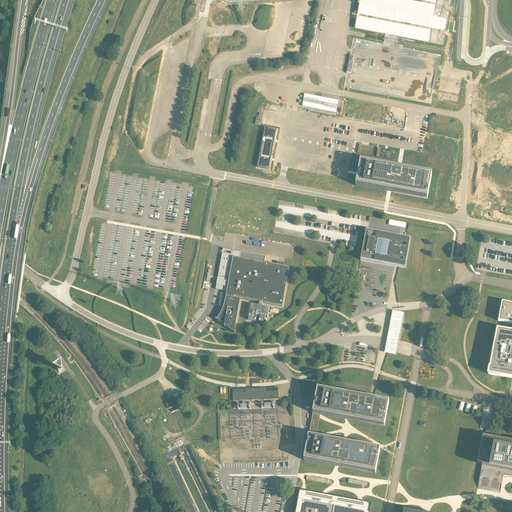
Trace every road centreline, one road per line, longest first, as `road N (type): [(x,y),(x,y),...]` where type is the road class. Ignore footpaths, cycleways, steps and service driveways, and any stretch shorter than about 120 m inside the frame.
road 1 (unclassified): [(59,295),(71,277),(108,118),(155,0)]
road 2 (motorway): [(18,193),(101,0)]
road 3 (motorway): [(52,0),(0,196)]
road 4 (motorway): [(18,193),(67,0)]
road 5 (motorway): [(24,0),(0,196)]
road 6 (motorway): [(0,355),(18,193)]
road 7 (unclassified): [(326,341),(268,352),(177,348)]
road 8 (unclassified): [(177,348),(117,329),(59,295)]
